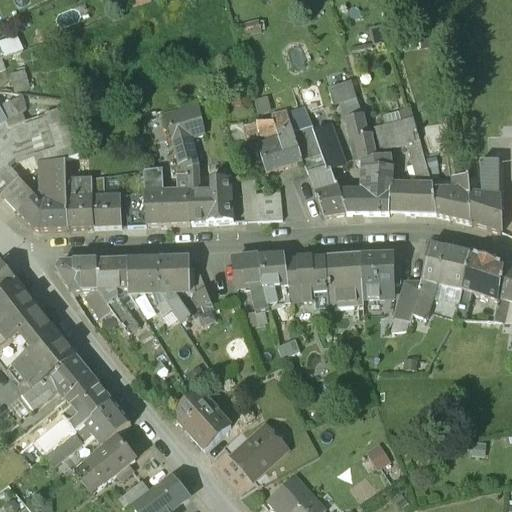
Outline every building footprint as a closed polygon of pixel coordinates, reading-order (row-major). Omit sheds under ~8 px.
[(352,86),(327,93),(332,108),(338,106),(356,101),(352,86)] [(362,119),(356,101),(338,106),(342,125),(345,124),(354,165),(361,163),(367,166),(367,170),(392,171),(388,157),(374,161),(369,137),(366,137),(362,119)] [(19,126),(8,106),(0,110),(0,111),(9,128),(19,126)] [(0,131),(9,128),(0,111),(0,131)] [(197,111),(164,120),(169,133),(179,168),(180,169),(199,169),(190,142),(203,140),(197,111)] [(9,128),(0,131),(0,166),(4,171),(19,155),(12,147),(25,142),(40,166),(42,166),(65,165),(75,162),(81,160),(66,112),(19,126),(9,128)] [(284,121),(273,126),(277,135),(291,131),(290,127),(286,128),(284,121)] [(414,123),(372,131),(379,154),(412,147),(421,145),(414,123)] [(273,126),(225,128),(229,150),(247,149),(246,145),(254,142),(277,135),(273,126)] [(277,135),(254,142),(266,177),(302,166),(295,142),(291,131),(277,135)] [(326,132),(313,137),(327,174),(330,173),(342,170),(334,148),(326,132)] [(308,138),(295,142),(302,166),(317,161),(308,138)] [(421,145),(412,147),(408,157),(412,166),(426,161),(421,145)] [(424,190),(390,188),(388,217),(436,219),(435,196),(435,191),(434,189),(430,174),(426,161),(412,166),(420,185),(421,184),(424,190)] [(75,162),(65,165),(66,179),(75,179),(75,162)] [(65,165),(42,166),(42,195),(50,203),(66,202),(66,184),(66,179),(65,165)] [(498,165),(481,165),(482,195),(471,196),(472,227),(500,236),(500,217),(496,216),(499,196),(498,165)] [(179,168),(170,170),(173,180),(178,180),(182,179),(180,169),(179,168)] [(200,179),(199,169),(180,169),(182,179),(190,179),(200,179)] [(392,171),(367,170),(367,196),(367,218),(388,219),(388,217),(390,188),(391,186),(391,181),(392,171)] [(4,171),(0,174),(0,196),(0,197),(2,198),(16,184),(4,171)] [(441,171),(430,174),(434,189),(443,186),(441,171)] [(161,173),(145,175),(145,189),(162,188),(165,187),(161,173)] [(339,197),(330,173),(327,174),(315,177),(311,185),(323,222),(346,218),(339,197)] [(182,179),(178,180),(178,196),(190,196),(190,179),(182,179)] [(200,179),(190,179),(190,196),(200,196),(200,179)] [(454,198),(449,197),(449,194),(435,196),(436,219),(472,227),(471,196),(470,179),(455,182),(454,198)] [(104,181),(93,182),(93,199),(104,199),(104,181)] [(93,182),(66,184),(66,202),(67,233),(93,232),(93,199),(93,182)] [(16,184),(2,198),(19,217),(34,202),(16,184)] [(232,194),(231,184),(211,184),(212,196),(200,196),(190,196),(190,228),(233,226),(232,194)] [(162,188),(145,189),(146,230),(190,228),(190,196),(178,196),(163,196),(162,188)] [(50,203),(42,195),(34,202),(19,217),(33,231),(32,231),(39,234),(39,233),(50,233),(67,233),(66,202),(50,203)] [(279,195),(255,196),(256,225),(281,224),(279,195)] [(367,196),(339,197),(346,218),(367,218),(367,196)] [(122,199),(114,199),(104,199),(93,199),(93,232),(121,231),(122,199)] [(443,252),(429,249),(420,286),(419,293),(419,294),(416,301),(431,304),(457,309),(460,296),(470,258),(443,251),(443,252)] [(392,259),(381,258),(361,260),(362,294),(391,295),(392,288),(398,288),(399,277),(391,277),(392,259)] [(504,269),(470,258),(460,296),(469,298),(478,301),(496,306),(497,302),(504,269)] [(284,259),(259,261),(262,290),(268,312),(279,309),(275,292),(288,290),(285,266),(284,259)] [(361,260),(325,263),(328,303),(362,301),(362,295),(362,294),(361,260)] [(259,261),(234,264),(238,292),(250,292),(259,318),(268,315),(268,312),(262,290),(259,261)] [(312,264),(312,261),(296,262),(296,265),(285,266),(288,290),(290,307),(314,306),(314,313),(329,312),(328,303),(325,263),(312,264)] [(189,262),(159,263),(161,296),(172,314),(180,327),(190,320),(183,309),(174,300),(174,295),(190,295),(189,262)] [(0,293),(15,283),(0,263),(0,293)] [(159,263),(127,264),(127,297),(153,296),(157,309),(164,321),(172,314),(161,296),(159,263)] [(96,264),(59,265),(55,271),(73,299),(76,297),(75,295),(89,295),(85,301),(101,323),(111,316),(96,295),(96,264)] [(127,264),(96,264),(96,295),(111,316),(128,341),(139,333),(127,316),(135,310),(127,297),(127,264)] [(511,272),(504,269),(497,302),(511,305),(511,272)] [(0,293),(0,353),(21,337),(18,333),(29,324),(22,315),(33,307),(15,283),(0,293)] [(420,286),(403,287),(397,307),(413,312),(416,301),(419,294),(419,293),(420,286)] [(205,292),(195,296),(201,311),(211,307),(205,292)] [(469,298),(460,296),(457,309),(453,324),(462,325),(469,298)] [(431,304),(416,301),(413,312),(410,321),(425,325),(431,304)] [(496,306),(478,301),(476,308),(484,310),(485,313),(481,326),(492,326),(496,306)] [(511,305),(497,302),(496,306),(492,326),(511,327),(511,305)] [(75,359),(33,307),(22,315),(29,324),(18,333),(21,337),(26,343),(24,345),(32,355),(12,372),(30,394),(75,359)] [(413,312),(397,307),(393,324),(390,340),(406,336),(410,321),(413,312)] [(21,337),(0,353),(0,367),(7,376),(12,372),(32,355),(24,345),(26,343),(21,337)] [(295,345),(277,354),(282,366),(299,358),(295,345)] [(30,394),(20,402),(31,416),(58,394),(64,403),(92,380),(75,359),(30,394)] [(112,406),(92,380),(64,403),(53,412),(62,424),(34,447),(24,435),(0,454),(0,457),(19,483),(46,461),(55,454),(59,451),(85,429),(112,406)] [(201,395),(175,416),(204,451),(230,430),(201,395)] [(112,406),(85,429),(93,438),(102,449),(129,428),(112,406)] [(85,429),(59,451),(67,461),(84,447),(93,438),(85,429)] [(249,446),(231,462),(251,484),(284,454),(265,432),(249,446)] [(240,436),(223,452),(231,462),(249,446),(240,436)] [(117,442),(88,466),(95,475),(88,481),(98,494),(135,464),(117,442)] [(385,446),(371,455),(383,474),(397,465),(385,446)] [(67,461),(59,451),(55,454),(46,461),(55,471),(67,461)] [(85,463),(72,473),(93,498),(98,494),(88,481),(95,475),(88,466),(85,463)] [(171,482),(153,499),(135,510),(136,511),(170,511),(186,499),(171,482)] [(320,511),(296,485),(283,492),(268,506),(273,511),(320,511)]
